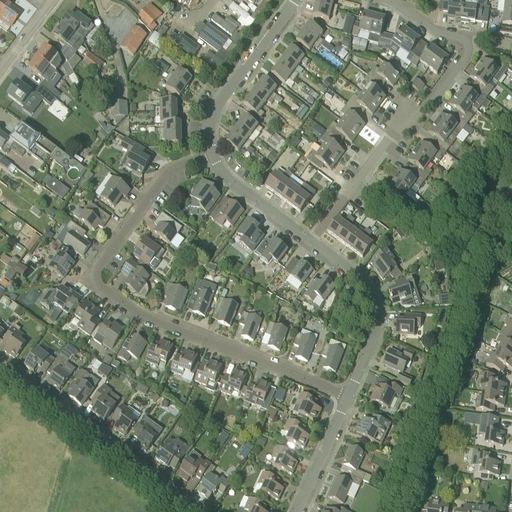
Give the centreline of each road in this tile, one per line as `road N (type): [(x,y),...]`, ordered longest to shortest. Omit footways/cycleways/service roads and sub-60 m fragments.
road 1 (residential): [(348,397),(155,317),(101,279),(104,257),(162,174),(213,154)]
road 2 (residential): [(317,242),(401,121),(437,99),(469,53),(467,41)]
road 3 (residential): [(194,511),(0,371)]
road 4 (residential): [(348,397),(371,346),(375,300),(367,280),(317,242)]
road 5 (residential): [(213,154),(213,114),(290,0)]
road 6 (residential): [(317,242),(226,177),(213,154)]
road 7 (residential): [(294,511),(348,397)]
